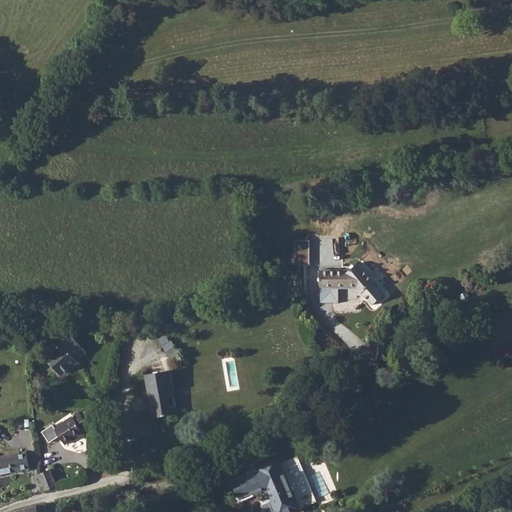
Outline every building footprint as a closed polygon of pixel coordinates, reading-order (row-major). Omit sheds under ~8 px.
[(366,278),(353,263),(346,268),(320,267),(319,282),(350,284),(364,303),(377,293),(365,280),(366,278)] [(44,355),(52,365),(54,363),(62,372),(69,366),(67,364),(84,350),(68,331),(59,339),(61,341),(44,355)] [(163,344),(169,357),(179,352),(173,339),(163,344)] [(178,406),(170,363),(145,368),(153,411),(178,406)] [(88,426),(80,413),(74,417),(73,415),(53,428),(64,444),(83,431),(82,430),(88,426)] [(30,452),(15,454),(18,472),(33,469),(30,452)] [(0,474),(18,472),(15,454),(0,456),(0,474)] [(272,511),(299,511),(316,506),(299,457),(279,464),(280,467),(234,483),(239,497),(264,488),(272,511)] [(53,489),(59,487),(52,469),(41,472),(48,490),(53,489)] [(47,511),(46,503),(27,508),(27,511),(47,511)]
